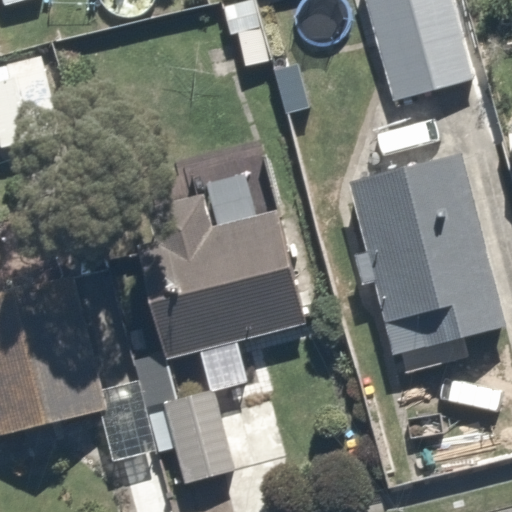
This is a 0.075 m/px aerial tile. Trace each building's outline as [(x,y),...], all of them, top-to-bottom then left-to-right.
[(459,0),(361,0),(398,109),(486,79),(459,0)] [(258,2),(223,13),(243,76),(277,66),(258,2)] [(46,50),(0,64),(0,123),(9,152),(0,155),(0,185),(47,170),(38,145),(74,134),(46,50)] [(359,260),(395,370),(511,330),(511,308),(460,150),(348,187),(371,255),(359,260)] [(291,223),(139,264),(169,371),(320,330),(291,223)] [(78,278),(0,299),(0,450),(5,466),(122,434),(78,278)]
